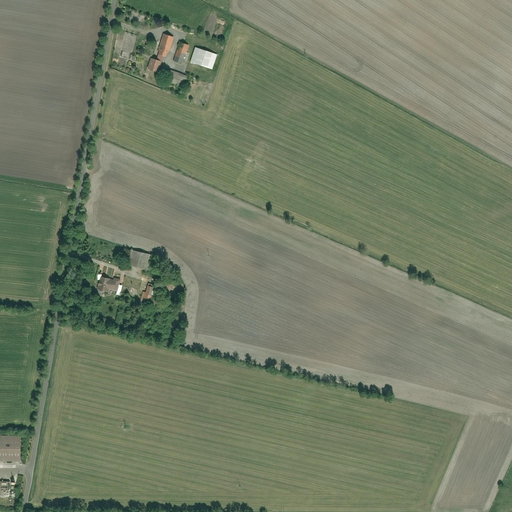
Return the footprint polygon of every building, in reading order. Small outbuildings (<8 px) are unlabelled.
[(163,35),(157,55),(166,58),(172,38),(163,35)] [(179,44),(173,62),(182,65),(188,47),(179,44)] [(195,48),(189,63),(211,71),(217,55),(195,48)] [(151,60),(147,71),(158,74),(161,63),(151,60)] [(168,70),(165,81),(184,88),(188,77),(168,70)] [(151,256),(129,251),(125,265),(147,270),(151,256)] [(97,288),(97,292),(106,293),(106,289),(116,291),(118,280),(99,277),(97,288)] [(129,295),(130,290),(139,291),(140,283),(132,281),(132,279),(123,277),(120,293),(129,295)] [(147,287),(144,299),(153,302),(156,289),(147,287)] [(137,301),(130,299),(128,306),(135,308),(137,301)] [(0,437),(0,461),(20,462),(21,438),(0,437)] [(0,495),(10,496),(10,483),(0,482),(0,495)]
